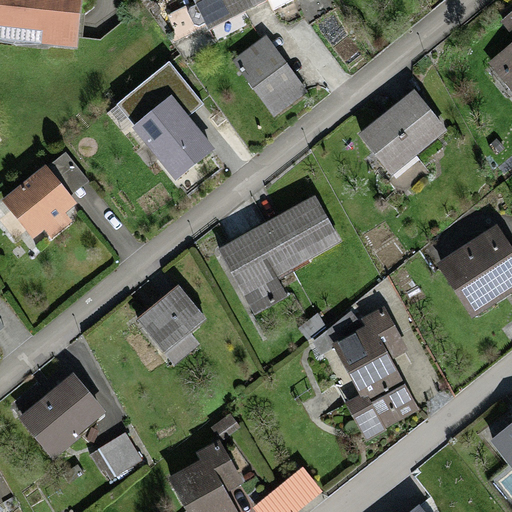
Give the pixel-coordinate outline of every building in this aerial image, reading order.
[(90,0),(0,0),(0,46),(85,55),(90,0)] [(189,0),(205,28),(253,0),(189,0)] [(511,26),(511,40),(484,65),(511,96),(511,21),(510,24),(511,26)] [(263,41),(233,65),(272,114),(302,91),(263,41)] [(174,56),(126,97),(185,167),(226,133),(202,104),(209,98),(174,56)] [(416,97),(352,140),(375,174),(439,132),(416,97)] [(85,209),(57,174),(13,209),(42,244),(85,209)] [(329,189),(275,216),(295,255),(349,228),(329,189)] [(275,216),(215,255),(246,312),(281,293),(269,272),(295,255),(275,216)] [(511,252),(496,229),(438,269),(473,320),(511,292),(511,252)] [(179,290),(137,323),(173,368),(195,350),(183,336),(203,320),(179,290)] [(386,322),(330,351),(373,436),(415,415),(386,358),(400,351),(386,322)] [(68,374),(18,415),(51,456),(102,415),(68,374)] [(511,428),(492,444),(511,468),(511,428)] [(234,445),(185,469),(207,511),(250,511),(227,464),(240,458),(234,445)] [(299,511),(333,488),(313,459),(257,499),(266,511),(299,511)] [(0,476),(0,509),(16,497),(0,476)] [(436,511),(425,499),(409,511),(436,511)]
